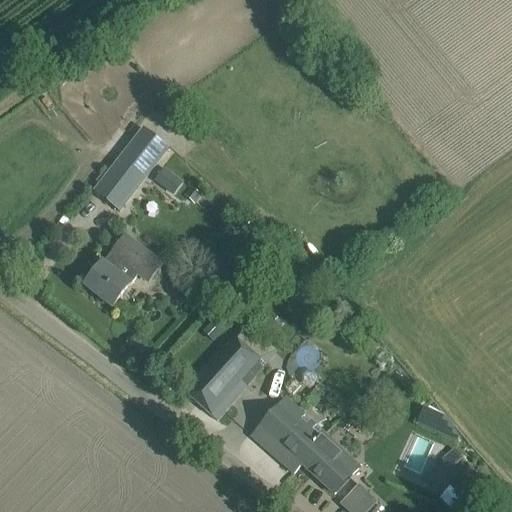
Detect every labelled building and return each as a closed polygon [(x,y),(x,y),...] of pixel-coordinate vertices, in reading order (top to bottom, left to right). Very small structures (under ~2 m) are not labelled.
[(120,213),(169,150),(143,130),(94,193),(120,213)] [(163,169),(152,183),(171,197),(182,183),(163,169)] [(103,265),(102,265),(85,287),(113,309),(139,275),(148,282),(161,266),(125,237),(103,265)] [(225,310),(203,333),(213,343),(235,320),(225,310)] [(218,422),(268,366),(232,334),(182,391),(218,422)] [(307,454),(323,436),(324,435),(285,400),(252,438),(286,469),(303,450),(307,454)] [(424,410),(418,425),(457,443),(459,438),(453,435),(455,432),(448,428),(449,425),(442,422),(444,419),(424,410)] [(359,468),(323,436),(307,454),(303,450),(286,469),(293,475),(302,466),(334,495),(359,468)] [(456,473),(465,466),(453,451),(444,458),(456,473)] [(346,511),(369,511),(377,503),(358,485),(339,505),(346,511)]
